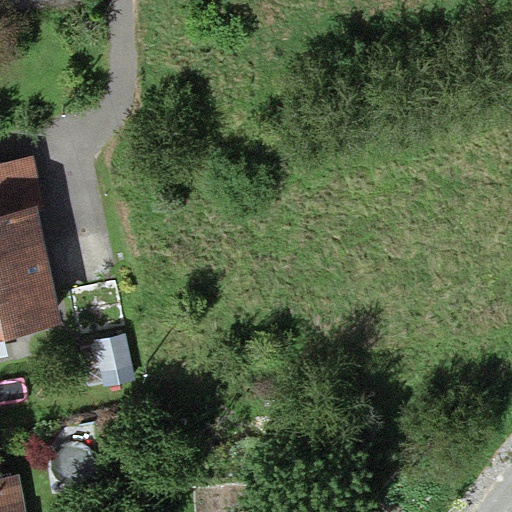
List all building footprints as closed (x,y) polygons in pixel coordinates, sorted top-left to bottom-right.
[(195,133),(208,208),(163,216),(177,294),(320,269),(314,235),(293,116),(195,133)] [(0,160),(0,203),(26,198),(17,157),(0,160)] [(511,161),(376,181),(388,265),(485,251),(493,310),(511,306),(511,161)] [(0,320),(49,311),(26,198),(0,203),(0,320)] [(89,341),(92,369),(125,364),(121,337),(89,341)] [(0,477),(0,511),(12,511),(6,476),(0,477)]
